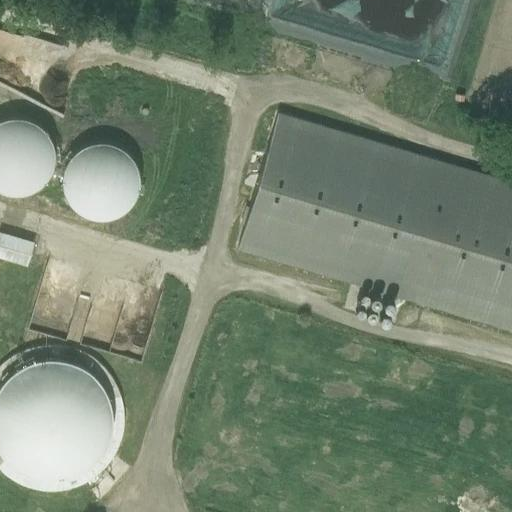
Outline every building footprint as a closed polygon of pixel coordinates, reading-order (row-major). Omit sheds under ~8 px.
[(0,189),(53,188),(51,118),(0,119),(0,189)] [(147,196),(121,134),(63,158),(90,221),(147,196)] [(0,232),(0,259),(27,267),(34,242),(0,232)] [(116,324),(86,325),(87,345),(104,344),(103,329),(116,328),(116,324)] [(54,479),(102,467),(118,415),(107,371),(58,356),(10,368),(0,399),(0,430),(9,465),(54,479)]
